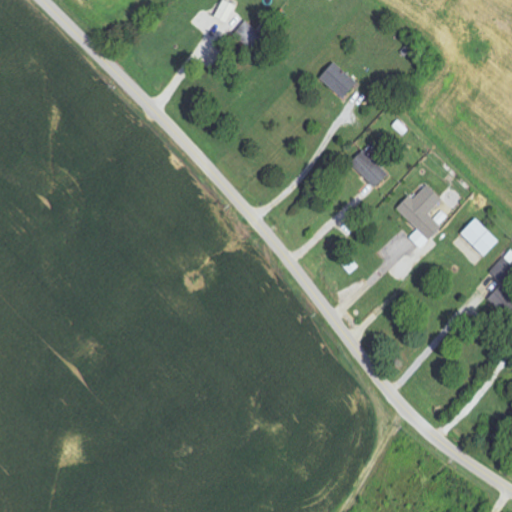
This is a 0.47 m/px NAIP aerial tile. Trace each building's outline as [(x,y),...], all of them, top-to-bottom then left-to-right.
[(231,23),(240,5),(229,0),(226,0),(219,18),(231,23)] [(324,79),(348,99),(362,83),(338,62),(324,79)] [(380,188),(392,174),(367,150),(354,164),(380,188)] [(446,227),(433,215),(447,199),(431,184),(418,199),(413,195),(400,209),(434,240),(446,227)] [(504,241),(480,219),(465,234),(489,257),(504,241)] [(424,249),(432,241),(421,229),(413,237),(424,249)] [(509,286),(511,281),(511,260),(507,256),(494,273),(509,286)]
